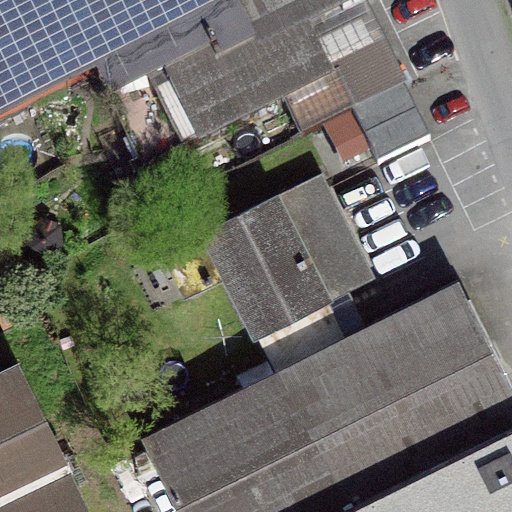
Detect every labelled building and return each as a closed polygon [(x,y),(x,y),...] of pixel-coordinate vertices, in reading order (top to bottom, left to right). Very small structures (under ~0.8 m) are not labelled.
[(358,0),(0,0),(0,166),(135,100),(166,163),(320,86),(300,46),(365,13),(358,0)] [(382,58),(339,78),(376,160),(420,140),(382,58)] [(281,114),(293,143),(345,121),(332,92),(281,114)] [(193,246),(247,353),(326,314),(380,287),(326,180),(193,246)] [(341,343),(326,314),(247,353),(260,380),(121,449),(152,511),(511,511),(511,394),(457,285),(341,343)] [(0,383),(0,511),(81,511),(16,376),(0,383)]
